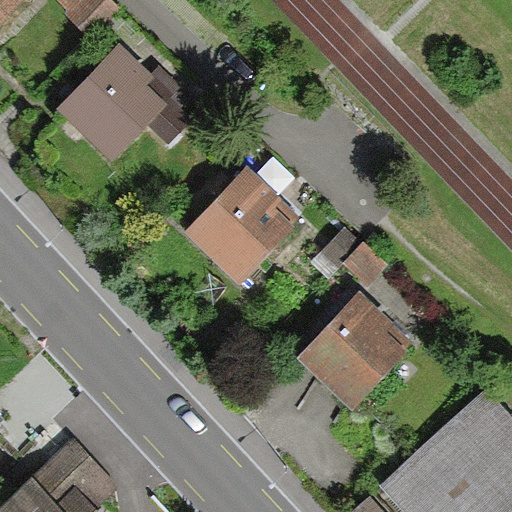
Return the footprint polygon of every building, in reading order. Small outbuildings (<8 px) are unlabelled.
[(0,0),(0,34),(29,0),(0,0)] [(70,0),(103,24),(120,0),(70,0)] [(151,83),(160,73),(125,42),(66,111),(123,160),(174,102),(151,83)] [(279,205),(288,195),(253,165),(193,233),(250,282),(301,224),(279,205)] [(392,326),(401,316),(366,285),(306,353),(321,366),(363,403),(414,345),(392,326)] [(511,511),(511,416),(490,391),(350,511),(511,511)] [(0,417),(9,409),(0,400),(0,417)] [(118,511),(109,501),(126,486),(93,448),(17,511),(118,511)]
